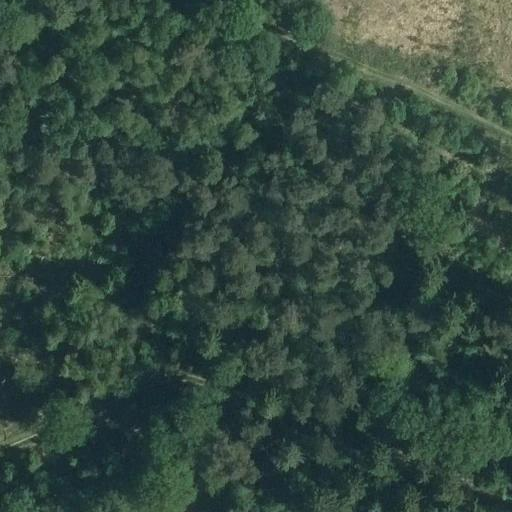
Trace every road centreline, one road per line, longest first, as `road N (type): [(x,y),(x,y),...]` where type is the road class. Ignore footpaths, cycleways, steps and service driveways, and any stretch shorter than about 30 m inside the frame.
road 1 (track): [(0,450),(138,390),(183,379),(215,395),(305,511)]
road 2 (track): [(511,134),(207,0)]
